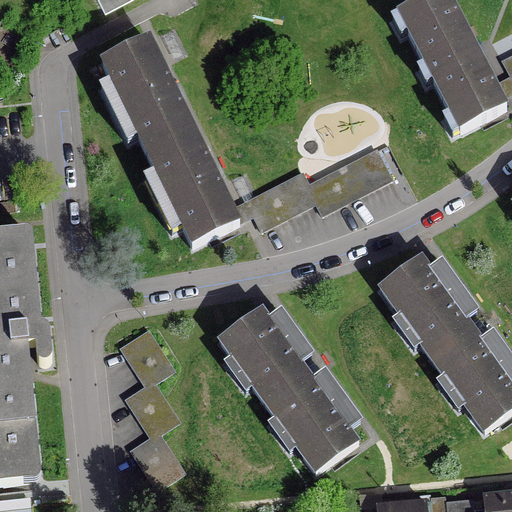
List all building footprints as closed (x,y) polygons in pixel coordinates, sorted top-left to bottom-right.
[(432,0),(396,19),(397,21),(390,24),(398,41),(405,37),(423,71),(416,74),(424,89),(431,86),(448,120),(441,123),(450,140),(457,136),(458,138),(504,114),(477,61),(478,60),(476,58),(471,47),(470,48),(445,0),(432,0)] [(170,90),(156,63),(147,45),(100,68),(109,88),(99,93),(125,147),(136,142),(145,160),(192,137),(176,103),(177,103),(171,90),(170,90)] [(511,58),(501,64),(510,81),(511,85),(511,58)] [(209,170),(192,137),(145,160),(154,178),(143,183),(170,238),(180,233),(190,252),(207,244),(237,229),(229,212),(215,183),(216,183),(209,170)] [(307,189),(301,177),(243,206),(258,236),(260,235),(259,234),(312,207),(319,220),(320,220),(319,218),(388,183),(389,184),(390,184),(375,154),(307,189)] [(0,487),(21,486),(19,468),(30,467),(18,351),(33,349),(35,363),(36,366),(40,369),(43,369),(45,368),(48,366),(50,362),(47,336),(46,333),(42,330),(39,330),(31,330),(24,254),(13,255),(11,237),(0,238),(0,487)] [(428,275),(419,263),(378,292),(398,320),(392,325),(412,353),(418,348),(430,365),(471,335),(463,324),(475,315),(439,267),(428,275)] [(267,324),(260,314),(217,345),(230,363),(223,368),(244,395),(250,391),(262,407),(305,376),(298,367),(310,359),(279,316),(267,324)] [(172,374),(146,334),(119,352),(119,353),(121,353),(145,390),(124,403),(125,405),(126,404),(150,441),(129,455),(130,456),(131,455),(155,493),(154,494),(155,495),(183,477),(158,438),(178,426),(153,387),(172,374)] [(479,346),(471,335),(430,365),(442,381),(436,386),(456,414),(462,409),(482,437),(495,428),(511,415),(511,367),(491,338),(479,346)] [(311,385),(305,376),(262,407),(274,424),(267,428),(287,456),(294,451),(314,479),(357,448),(346,434),(358,425),(323,377),(311,385)] [(511,511),(511,497),(481,500),(482,511),(472,511),(471,503),(444,505),(444,511),(511,511)] [(429,506),(375,511),(444,511),(443,500),(428,501),(429,506)]
